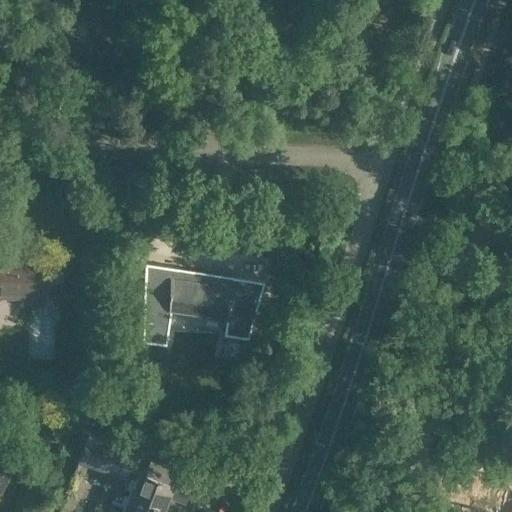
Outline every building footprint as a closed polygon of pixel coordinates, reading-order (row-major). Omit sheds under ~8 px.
[(44,259),(0,257),(0,294),(23,295),(22,301),(43,302),(44,259)] [(145,262),(142,340),(165,343),(171,309),(226,318),(224,334),(247,337),(263,281),(233,276),(232,279),(225,278),(208,275),(201,274),(184,271),(177,270),(177,267),(145,262)] [(79,433),(87,434),(96,438),(101,424),(97,420),(86,418),(82,423),(79,433)] [(162,511),(165,506),(162,505),(165,498),(167,499),(169,495),(184,501),(189,488),(194,477),(149,459),(149,460),(140,456),(140,455),(96,438),(87,434),(77,461),(126,480),(124,485),(126,489),(130,490),(121,511),(119,511),(110,508),(108,511),(162,511)] [(0,491),(10,470),(0,464),(0,491)]
